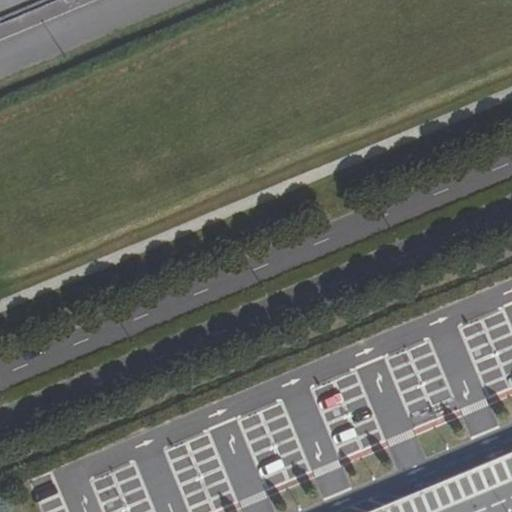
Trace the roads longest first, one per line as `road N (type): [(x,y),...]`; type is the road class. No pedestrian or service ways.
road 1 (tertiary): [(0,424),(511,210)]
road 2 (tertiary): [(511,161),(0,373)]
